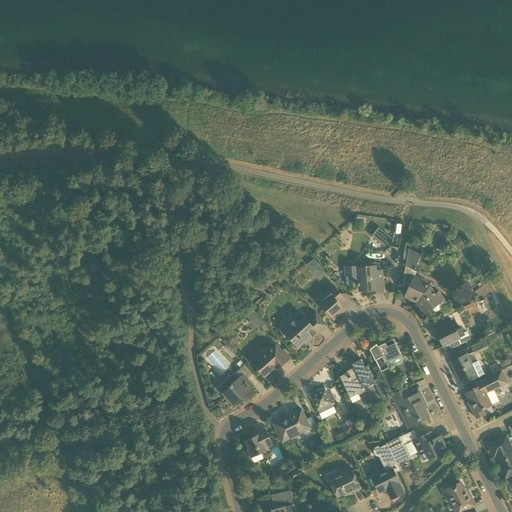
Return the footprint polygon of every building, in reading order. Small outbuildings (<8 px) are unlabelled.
[(385,246),(392,237),(380,226),(372,235),(385,246)] [(453,242),(458,250),(467,244),(461,236),(453,242)] [(414,270),(421,255),(409,249),(406,266),(414,270)] [(308,264),(313,270),(319,265),(314,259),(308,264)] [(349,286),(358,285),(358,286),(359,286),(360,291),(376,289),(376,283),(382,282),(383,292),(384,292),(382,271),(375,272),(375,266),(354,268),(344,268),(345,276),(346,276),(347,286),(349,286)] [(440,291),(435,294),(430,286),(422,283),(423,280),(414,276),(405,297),(414,301),(415,300),(418,301),(419,301),(427,312),(432,308),(434,312),(437,313),(447,305),(447,303),(445,300),(446,300),(440,291)] [(338,301),(343,296),(334,286),(323,296),(327,301),(322,306),(334,320),(345,310),(338,301)] [(473,302),(466,306),(475,323),(483,319),(473,302)] [(247,315),(252,321),(258,315),(253,309),(247,315)] [(282,329),(283,330),(299,348),(308,340),(310,341),(327,325),(316,312),(307,320),(304,317),(298,322),(295,318),(282,329)] [(443,346),(448,344),(465,335),(462,328),(456,331),(450,318),(442,322),(445,328),(437,332),(443,346)] [(485,333),(487,337),(496,333),(493,329),(485,333)] [(388,368),(386,363),(402,355),(394,339),(378,346),(377,344),(370,349),(376,360),(375,360),(381,371),(388,368)] [(485,339),(471,346),(474,352),(488,345),(485,339)] [(256,368),(257,368),(265,377),(277,366),(279,368),(287,362),(280,355),(283,352),(276,344),(261,358),(257,354),(250,361),(256,368)] [(449,344),(439,349),(442,355),(452,350),(449,344)] [(478,361),(472,364),(467,354),(451,362),(460,381),(470,376),(473,380),(485,375),(478,361)] [(379,378),(375,380),(367,366),(365,367),(361,359),(352,364),(354,368),(347,371),(348,373),(340,377),(349,394),(353,403),(361,399),(359,395),(367,391),(369,395),(378,390),(383,400),(387,401),(388,397),(384,388),(382,384),(379,378)] [(253,374),(245,365),(241,361),(238,364),(241,368),(235,374),(219,388),(234,405),(251,389),(249,387),(252,384),(247,379),(253,374)] [(486,393),(501,386),(508,383),(502,370),(494,374),(475,384),(477,388),(466,393),(472,405),(470,406),(476,419),(485,414),(483,409),(489,406),(486,399),(489,398),(486,393)] [(311,398),(309,399),(317,415),(337,405),(329,389),(327,390),(326,387),(309,395),(311,398)] [(408,427),(429,417),(423,405),(425,404),(420,392),(410,397),(406,389),(393,395),(408,427)] [(311,428),(302,409),(273,423),(282,442),(311,428)] [(374,428),(366,432),(369,438),(377,434),(374,428)] [(255,435),(256,436),(246,441),(249,448),(247,449),(251,457),(267,450),(266,448),(272,445),(265,429),(256,433),(255,434),(255,435)] [(339,444),(347,440),(343,433),(336,437),(339,444)] [(444,444),(441,436),(430,441),(426,434),(413,441),(422,462),(424,463),(430,460),(430,458),(446,450),(444,444)] [(511,453),(509,448),(511,447),(506,436),(489,445),(494,455),(496,455),(502,466),(500,466),(505,478),(511,474),(511,453)] [(390,451),(404,445),(400,437),(387,444),(390,451)] [(399,470),(390,451),(387,444),(379,448),(378,446),(375,448),(373,451),(376,455),(380,457),(387,471),(369,479),(373,487),(376,485),(379,493),(387,489),(392,499),(404,493),(399,483),(400,483),(394,472),(399,470)] [(401,462),(410,457),(404,445),(390,451),(399,470),(404,467),(401,462)] [(283,461),(279,464),(278,467),(278,468),(280,472),(287,468),(283,461)] [(329,479),(337,497),(350,491),(351,493),(361,488),(352,468),(329,479)] [(296,480),(302,478),(298,469),(292,472),(296,480)] [(461,482),(451,487),(443,491),(448,501),(451,500),(455,508),(456,511),(463,511),(476,506),(470,494),(467,495),(461,482)] [(293,492),(291,492),(290,491),(271,495),(273,503),(276,502),(278,508),(268,511),(295,511),(294,504),(292,497),(294,496),(293,492)]
